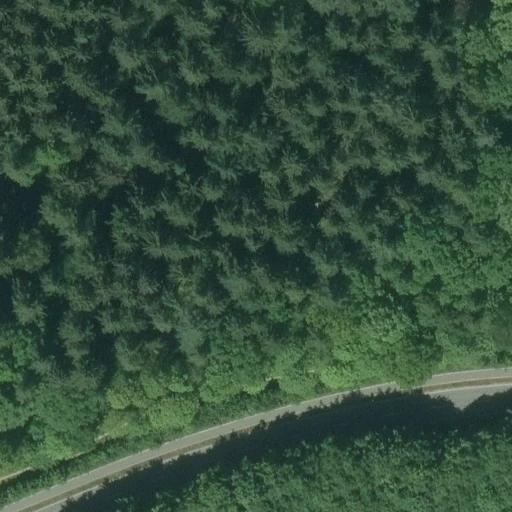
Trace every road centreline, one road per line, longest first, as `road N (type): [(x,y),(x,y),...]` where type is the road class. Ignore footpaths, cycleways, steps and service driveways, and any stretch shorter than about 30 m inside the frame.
road 1 (track): [(0,469),(202,395),(511,320)]
road 2 (secondary): [(78,511),(177,472),(340,424),(511,399)]
